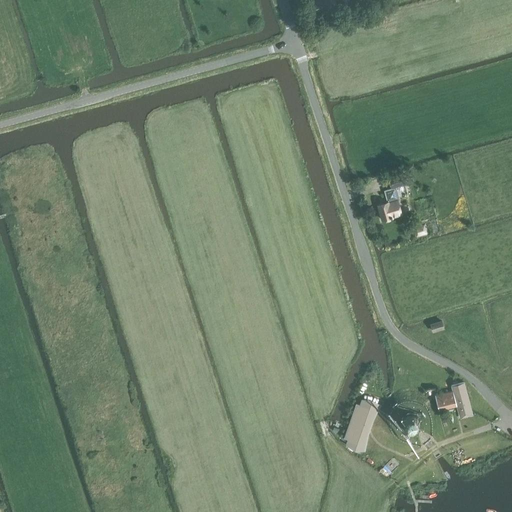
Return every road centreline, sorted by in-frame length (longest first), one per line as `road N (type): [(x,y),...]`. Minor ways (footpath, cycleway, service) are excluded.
road 1 (unclassified): [(295,42),(391,330),(460,370),(511,418)]
road 2 (unclassified): [(0,124),(295,42)]
road 3 (track): [(387,511),(395,481),(441,445),(511,418)]
